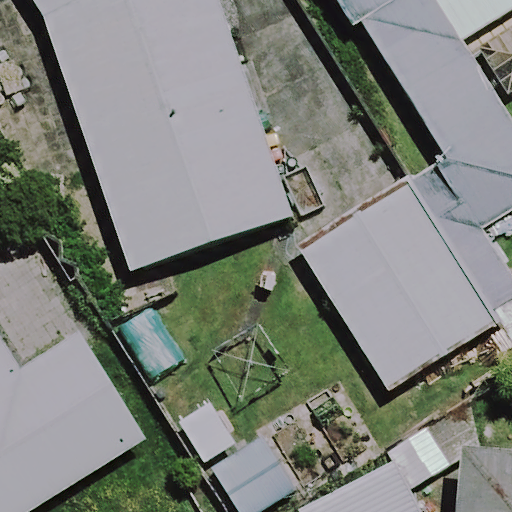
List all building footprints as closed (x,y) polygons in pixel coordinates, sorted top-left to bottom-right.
[(201,0),(27,0),(135,283),(287,225),(201,0)] [(401,189),(493,333),(511,362),(511,294),(511,296),(475,240),(511,216),(511,136),(457,51),(511,15),(511,0),(329,0),(436,166),(401,189)] [(493,333),(401,189),(295,257),(387,401),(493,333)] [(16,382),(0,356),(0,511),(40,511),(140,451),(75,346),(16,382)] [(511,511),(511,470),(461,467),(458,511),(511,511)] [(407,511),(390,477),(322,511),(407,511)]
